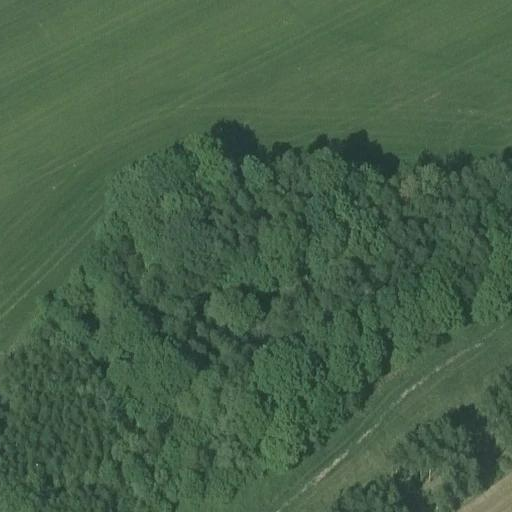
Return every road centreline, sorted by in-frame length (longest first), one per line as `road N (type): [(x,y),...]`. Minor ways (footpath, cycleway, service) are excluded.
road 1 (track): [(171,511),(165,476),(79,348),(47,341),(0,369)]
road 2 (track): [(291,511),(511,351)]
